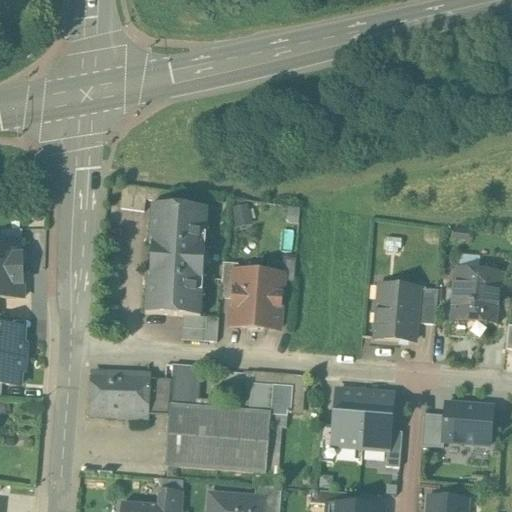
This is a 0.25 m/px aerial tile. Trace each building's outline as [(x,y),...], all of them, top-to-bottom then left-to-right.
[(147,190),(123,187),(120,210),(144,214),(146,202),(147,190)] [(171,193),(147,190),(146,202),(170,205),(171,193)] [(249,205),(231,209),(236,229),(253,225),(249,205)] [(207,210),(152,207),(149,245),(205,249),(207,210)] [(470,233),(454,230),(453,240),(469,242),(470,233)] [(22,244),(0,243),(0,272),(22,272),(22,244)] [(205,249),(149,245),(149,246),(152,246),(150,276),(147,276),(145,315),(183,318),(200,319),(205,249)] [(281,276),(283,276),(293,277),(295,259),(282,258),(281,276)] [(238,268),(223,267),(221,300),(233,301),(236,273),(237,273),(238,268)] [(501,274),(454,270),(450,323),(486,326),(497,326),(501,274)] [(22,272),(0,272),(0,300),(23,300),(22,272)] [(237,273),(236,273),(233,301),(231,328),(278,332),(283,276),(281,276),(237,273)] [(400,289),(395,289),(394,302),(379,301),(376,340),(414,343),(415,325),(418,291),(413,290),(410,287),(403,286),(400,289)] [(438,292),(418,291),(415,325),(435,327),(438,292)] [(200,319),(183,318),(181,342),(205,343),(207,319),(200,319)] [(219,320),(207,319),(205,343),(217,344),(219,320)] [(486,326),(450,323),(449,338),(485,341),(486,326)] [(6,330),(0,329),(0,357),(25,360),(25,353),(22,353),(24,332),(6,330)] [(25,360),(0,357),(0,385),(2,386),(20,387),(21,366),(24,366),(25,360)] [(173,367),(172,382),(170,407),(196,409),(200,369),(173,367)] [(286,385),(287,375),(251,372),(250,382),(286,385)] [(148,378),(93,375),(91,418),(147,420),(147,415),(148,381),(148,378)] [(148,381),(147,415),(169,416),(170,407),(172,382),(148,381)] [(273,387),(252,385),(249,413),(271,415),(271,413),(273,387)] [(293,389),(273,387),(271,413),(291,414),(293,389)] [(367,395),(337,392),(334,429),(332,448),(334,448),(362,450),(367,395)] [(393,397),(367,395),(362,450),(387,452),(388,453),(390,433),(393,397)] [(492,409),(446,405),(445,418),(443,444),(444,444),(489,448),(492,409)] [(196,409),(170,407),(169,416),(165,468),(168,468),(177,469),(266,476),(271,415),(249,413),(196,409)] [(443,444),(445,418),(424,416),(421,449),(443,451),(444,444),(443,444)] [(334,429),(322,428),(319,463),(333,464),(334,448),(332,448),(334,429)] [(402,434),(390,433),(388,453),(387,452),(386,469),(399,470),(402,434)] [(177,469),(168,468),(167,478),(176,479),(177,469)] [(279,511),(282,490),(255,488),(254,500),(262,501),(261,511),(279,511)] [(181,511),(183,494),(159,492),(158,508),(166,509),(165,511),(181,511)] [(347,495),(311,492),(310,505),(328,507),(328,506),(346,507),(347,495)] [(254,500),(210,497),(208,511),(261,511),(262,501),(254,500)] [(466,511),(467,503),(429,499),(427,511),(466,511)]
